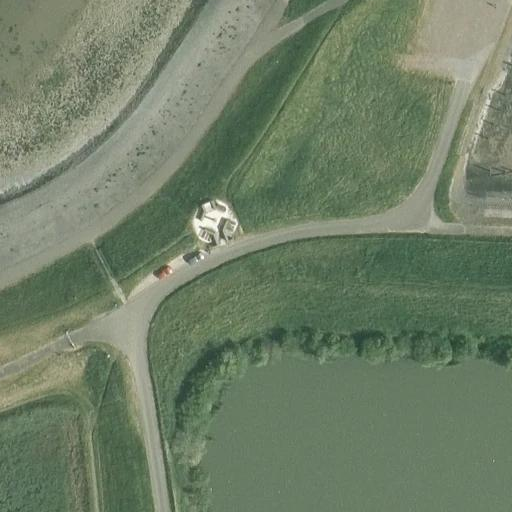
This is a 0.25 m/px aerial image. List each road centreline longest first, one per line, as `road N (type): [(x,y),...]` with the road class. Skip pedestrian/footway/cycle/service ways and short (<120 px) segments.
road 1 (unclassified): [(129,315),(185,273),(244,248),(305,234),(417,226),(444,176),(509,0)]
road 2 (unclassified): [(160,511),(129,315)]
road 3 (unclassified): [(0,374),(129,315)]
